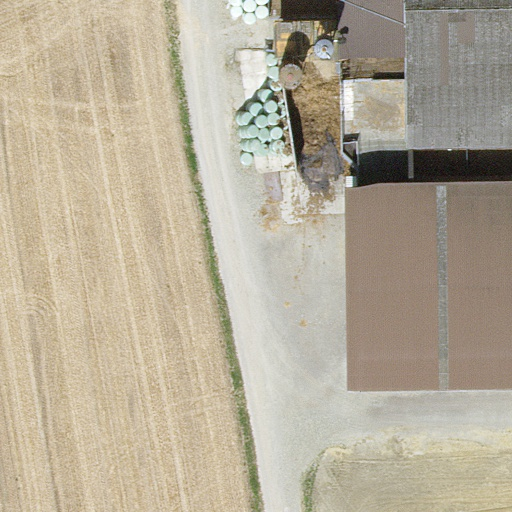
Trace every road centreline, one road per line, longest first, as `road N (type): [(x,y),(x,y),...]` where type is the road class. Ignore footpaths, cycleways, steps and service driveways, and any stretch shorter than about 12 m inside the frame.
road 1 (track): [(188,0),(271,511)]
road 2 (track): [(511,412),(357,418),(258,433)]
